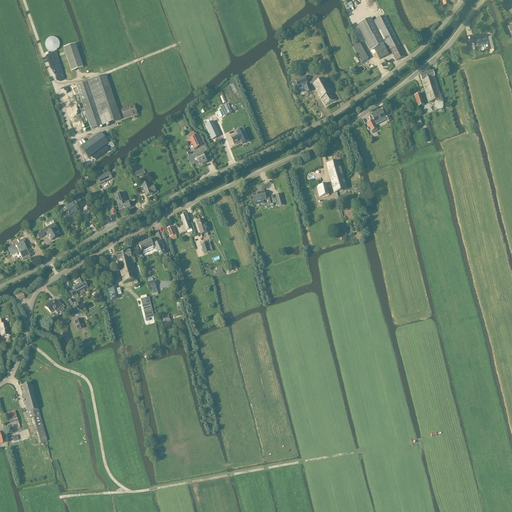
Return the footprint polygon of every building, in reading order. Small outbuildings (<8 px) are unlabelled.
[(370,19),(358,25),(371,51),(374,49),(379,60),(388,55),(387,52),(391,50),(400,46),(385,17),(372,23),(370,19)] [(486,35),(476,37),(478,44),(488,42),(489,47),(494,46),(491,35),(487,36),(486,35)] [(53,37),(49,37),(47,39),(46,41),(45,44),(45,48),(47,50),(49,52),(53,52),(56,51),(59,50),(59,47),(59,44),(59,41),(56,38),(53,37)] [(63,48),(71,71),(83,67),(75,44),(63,48)] [(359,44),(352,48),(361,64),(369,60),(359,44)] [(400,46),(391,50),(396,61),(405,57),(400,46)] [(298,67),(295,62),(290,65),(292,70),(298,67)] [(435,111),(444,108),(434,78),(432,72),(420,76),(422,82),(429,103),(432,102),(433,105),(435,111)] [(106,76),(77,86),(85,110),(87,116),(91,129),(121,120),(106,76)] [(295,81),(292,83),(295,90),(299,89),(298,87),(303,84),(304,87),(303,87),(305,90),(306,94),(312,91),(311,88),(309,84),(307,85),(307,83),(308,83),(305,77),(295,81)] [(325,106),(336,100),(332,93),(325,79),(313,85),(321,99),(325,106)] [(414,96),(418,106),(417,106),(417,107),(424,105),(421,94),(414,96)] [(124,119),(136,114),(134,107),(121,111),(124,119)] [(381,110),(371,115),(374,121),(375,122),(385,117),(381,110)] [(413,128),(422,126),(420,118),(411,120),(413,128)] [(375,122),(374,121),(373,121),(372,121),(367,123),(373,134),(378,131),(373,123),(375,122)] [(220,136),(214,123),(206,126),(213,139),(220,136)] [(238,136),(232,140),(236,146),(242,143),(243,145),(250,141),(243,129),(236,133),(238,136)] [(77,146),(86,157),(108,141),(100,132),(77,146)] [(198,135),(190,138),(195,148),(203,145),(198,135)] [(191,158),(190,160),(192,164),(194,165),(196,164),(199,163),(200,165),(207,162),(205,157),(204,157),(202,153),(196,156),(195,155),(192,156),(193,157),(191,158)] [(332,183),(344,179),(339,161),(326,164),(332,183)] [(98,185),(109,180),(106,174),(95,179),(98,185)] [(347,190),(344,179),(332,183),(334,193),(347,190)] [(150,187),(148,183),(142,185),(146,196),(152,194),(152,193),(156,192),(154,186),(150,188),(150,187)] [(327,184),(317,187),(320,197),(329,195),(327,184)] [(363,191),(361,185),(354,187),(354,188),(353,188),(353,190),(352,191),(353,193),(356,193),(357,193),(357,196),(361,195),(360,192),(363,191)] [(80,189),(76,192),(81,201),(86,198),(80,189)] [(264,192),(262,192),(253,195),(255,203),(266,200),(264,192)] [(118,206),(119,211),(130,207),(129,202),(127,203),(124,193),(115,196),(118,206)] [(281,194),(275,196),(278,205),(284,203),(281,194)] [(78,209),(83,206),(79,200),(60,211),(65,219),(69,217),(70,218),(80,212),(78,209)] [(187,232),(192,230),(187,215),(181,217),(187,232)] [(209,229),(207,223),(205,224),(203,220),(197,222),(201,235),(208,233),(207,230),(209,229)] [(54,224),(42,230),(43,233),(46,231),(47,232),(46,233),(48,237),(49,236),(51,241),(57,238),(55,233),(58,231),(54,224)] [(170,238),(176,235),(175,232),(172,233),(171,228),(167,229),(170,238)] [(22,260),(30,256),(26,249),(25,249),(24,246),(26,245),(24,239),(18,242),(19,244),(8,249),(11,256),(19,253),(22,260)] [(151,240),(139,245),(142,253),(155,247),(157,251),(160,257),(166,254),(164,248),(162,249),(159,242),(153,245),(151,240)] [(201,245),(204,254),(213,252),(210,243),(201,245)] [(123,283),(138,280),(130,251),(116,255),(118,261),(123,283)] [(73,290),(69,292),(74,300),(76,299),(75,297),(77,295),(76,293),(87,287),(84,282),(83,283),(81,279),(78,281),(80,284),(72,288),(73,290)] [(114,283),(107,285),(111,301),(118,299),(114,283)] [(143,295),(137,297),(141,311),(147,309),(143,295)] [(54,303),(53,304),(51,301),(45,307),(50,313),(54,310),(57,313),(59,311),(61,313),(64,310),(62,309),(64,307),(57,300),(54,303)] [(73,302),(67,305),(72,313),(80,309),(77,303),(74,304),(73,302)] [(84,329),(80,319),(73,321),(77,331),(84,329)] [(0,320),(0,328),(1,336),(9,335),(7,324),(4,324),(4,320),(0,320)] [(41,443),(47,441),(34,393),(32,393),(30,384),(21,387),(24,396),(23,396),(29,419),(34,417),(41,443)] [(20,429),(15,411),(2,415),(8,432),(20,429)]
